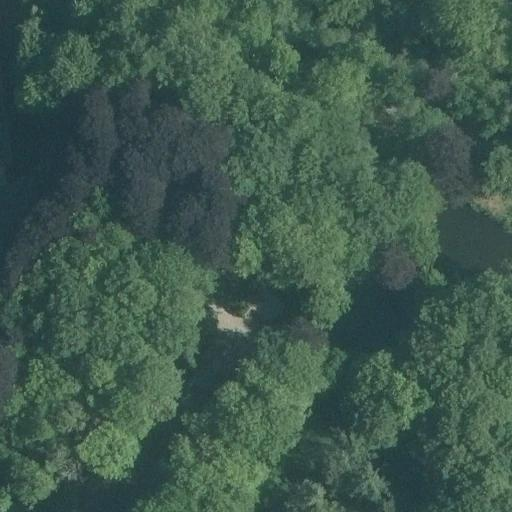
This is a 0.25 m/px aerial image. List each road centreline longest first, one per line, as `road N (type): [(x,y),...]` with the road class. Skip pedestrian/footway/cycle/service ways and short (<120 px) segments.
road 1 (track): [(231,306),(302,304),(349,266),(348,214),(297,142),(50,0)]
road 2 (tertiary): [(511,137),(376,99),(198,0)]
